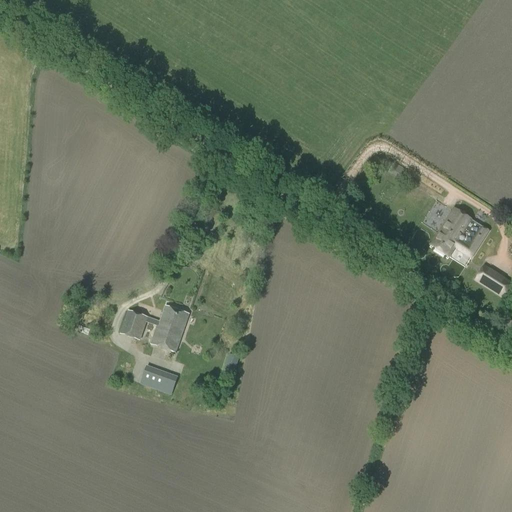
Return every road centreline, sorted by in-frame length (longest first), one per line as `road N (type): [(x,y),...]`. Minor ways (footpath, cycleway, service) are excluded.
road 1 (unclassified): [(204,155),(511,348)]
road 2 (unclassified): [(204,155),(0,14)]
